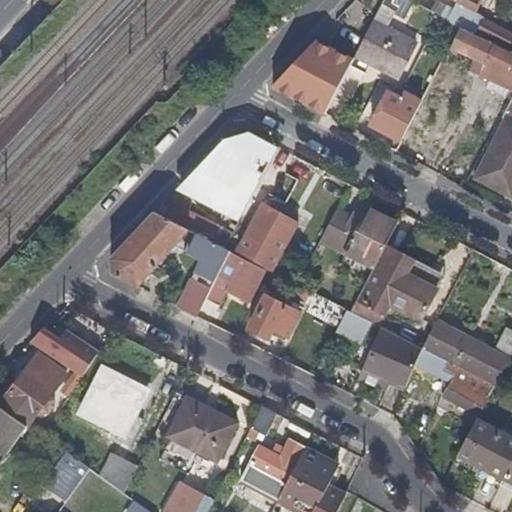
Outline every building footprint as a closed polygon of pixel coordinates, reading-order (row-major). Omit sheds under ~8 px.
[(407,0),(384,0),(372,24),(386,32),(394,16),(406,21),(415,4),(407,0)] [(478,0),(445,0),(471,13),(478,0)] [(434,1),(428,11),(440,17),(450,23),(455,12),(434,1)] [(511,38),(480,22),(475,32),(511,52),(511,50),(511,38)] [(372,24),(354,57),(396,78),(413,46),(386,32),(372,24)] [(480,74),(509,90),(511,85),(511,57),(459,30),(451,46),(485,64),(480,74)] [(315,44),(272,89),(322,116),(351,63),(315,44)] [(371,127),(400,143),(423,100),(416,96),(410,104),(389,94),(371,127)] [(471,181),(503,198),(511,179),(511,127),(503,123),(471,181)] [(223,139),(176,189),(240,223),(279,149),(250,133),(223,139)] [(511,179),(503,198),(509,201),(511,194),(511,179)] [(163,202),(152,213),(187,231),(225,250),(230,241),(191,223),(191,215),(163,202)] [(272,271),(295,224),(261,206),(237,253),(272,271)] [(360,223),(337,211),(316,250),(369,277),(380,255),(396,225),(367,212),(360,223)] [(110,276),(135,288),(173,246),(187,231),(152,213),(108,259),(110,276)] [(214,281),(216,277),(229,252),(225,250),(187,231),(173,246),(201,261),(196,272),(214,281)] [(408,269),(380,255),(369,277),(356,300),(385,313),(389,304),(421,319),(434,292),(404,276),(408,269)] [(404,276),(434,292),(437,285),(408,269),(404,276)] [(177,309),(195,318),(204,300),(214,281),(196,272),(177,309)] [(214,281),(204,300),(219,307),(230,284),(216,277),(214,281)] [(306,314),(333,323),(338,304),(312,296),(306,314)] [(281,342),(295,315),(263,299),(248,330),(267,340),(269,337),(281,342)] [(362,371),(402,392),(415,366),(423,351),(349,313),(348,313),(337,332),(372,351),(362,371)] [(494,354),(437,323),(423,351),(444,362),(489,385),(495,388),(511,355),(511,334),(505,331),(494,354)] [(43,329),(29,343),(82,379),(98,354),(65,333),(59,341),(43,329)] [(423,351),(415,366),(435,376),(437,374),(451,382),(442,399),(458,408),(457,412),(462,415),(464,411),(478,418),(495,388),(489,385),(481,400),(475,397),(480,389),(441,369),(444,362),(423,351)] [(511,375),(511,355),(495,388),(503,392),(511,375)] [(47,438),(51,430),(35,418),(66,376),(40,356),(11,390),(0,382),(0,405),(27,425),(46,439),(47,438)] [(113,429),(127,436),(135,440),(143,422),(135,419),(147,394),(102,372),(83,414),(101,423),(98,429),(110,434),(113,429)] [(220,462),(238,425),(188,400),(170,437),(220,462)] [(0,405),(0,448),(7,453),(27,425),(0,405)] [(266,437),(277,415),(262,407),(251,430),(266,437)] [(458,457),(504,481),(511,464),(511,440),(477,421),(458,457)] [(135,440),(127,436),(123,444),(131,447),(135,440)] [(280,504),(307,450),(289,441),(279,459),(258,448),(241,483),(280,504)] [(337,511),(344,498),(328,490),(339,466),(307,450),(280,504),(295,511),(337,511)] [(42,486),(66,503),(90,469),(66,452),(42,486)] [(126,495),(138,470),(113,457),(103,478),(124,494),(126,495)] [(204,511),(211,501),(177,481),(159,511),(204,511)]
